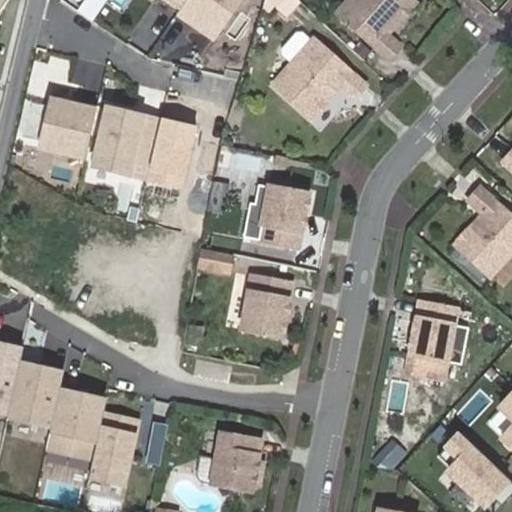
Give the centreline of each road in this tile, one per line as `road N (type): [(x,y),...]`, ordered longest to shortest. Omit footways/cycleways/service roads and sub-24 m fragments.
road 1 (residential): [(338,404),(372,217),(400,164),(511,37)]
road 2 (residential): [(338,404),(236,397),(161,377),(45,308)]
road 3 (residential): [(37,0),(0,151)]
